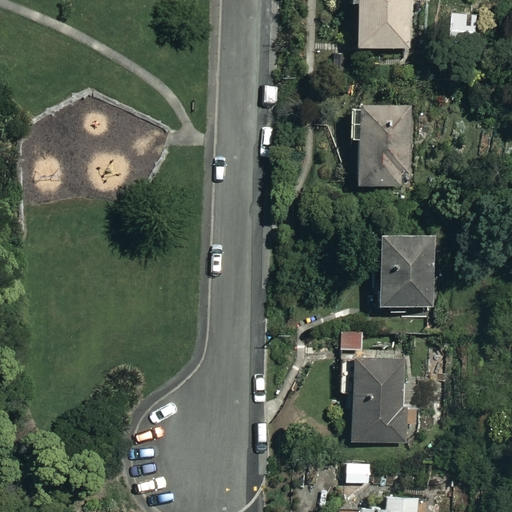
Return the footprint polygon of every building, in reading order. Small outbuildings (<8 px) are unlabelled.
[(404,42),(404,0),(347,0),(347,41),(404,42)] [(406,101),(344,97),(342,132),(350,132),(347,178),(402,181),(406,101)] [(427,226),(367,225),(366,301),(426,301),(427,226)] [(343,357),(334,357),(333,387),(342,387),(341,437),(404,438),(405,351),(343,350),(343,357)] [(374,506),(331,506),(331,511),(411,511),(411,491),(374,491),(374,506)]
